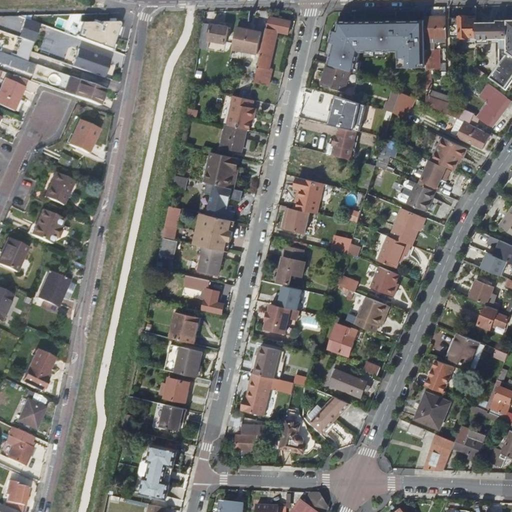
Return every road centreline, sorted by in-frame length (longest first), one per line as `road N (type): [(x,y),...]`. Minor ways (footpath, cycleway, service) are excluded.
road 1 (residential): [(45,511),(153,0)]
road 2 (residential): [(311,0),(201,476)]
road 3 (tertiary): [(511,151),(460,227),(356,482)]
road 4 (tertiary): [(201,476),(356,482)]
road 5 (tertiary): [(356,482),(511,488)]
